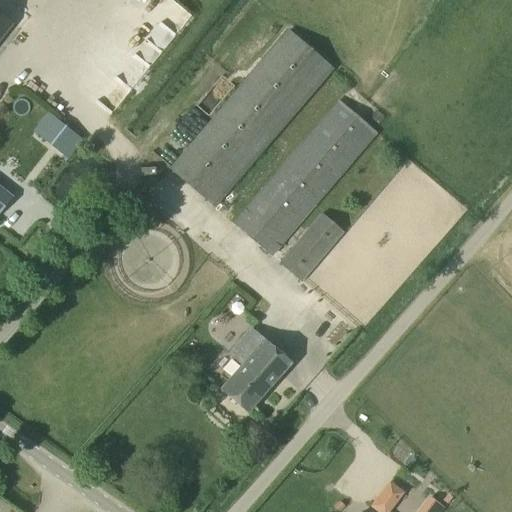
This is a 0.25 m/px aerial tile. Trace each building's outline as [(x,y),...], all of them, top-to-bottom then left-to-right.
[(0,38),(12,24),(0,14),(0,38)] [(169,170),(214,209),(334,71),(287,32),(169,170)] [(232,224),(271,257),(376,135),(337,102),(232,224)] [(0,210),(11,196),(0,187),(0,210)] [(278,263),(300,282),(342,232),(320,213),(278,263)] [(221,390),(247,413),(290,363),(250,328),(228,353),(243,365),(221,390)] [(443,382),(423,406),(439,420),(460,396),(443,382)] [(369,507),(375,511),(389,511),(403,493),(388,481),(369,507)] [(334,508),(338,511),(340,511),(345,508),(340,503),(334,508)]
